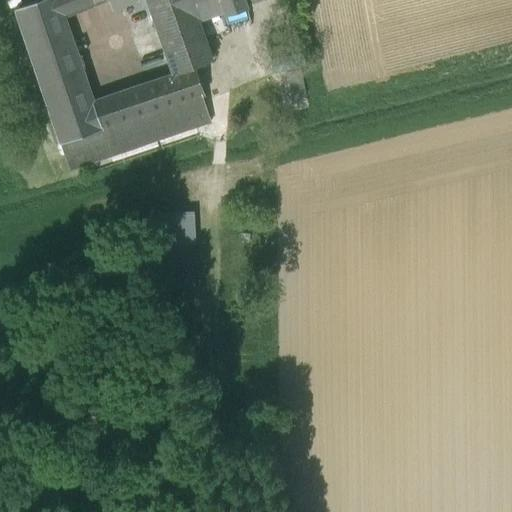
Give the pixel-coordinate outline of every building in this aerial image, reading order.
[(93,3),(92,0),(36,0),(14,9),(60,144),(102,129),(93,101),(63,15),(93,3)] [(145,0),(157,33),(164,54),(171,74),(194,66),(212,60),(198,21),(191,0),(145,0)] [(224,14),(246,7),(244,0),(191,0),(198,21),(223,12),(224,14)] [(164,54),(157,33),(136,41),(144,61),(164,54)] [(171,74),(93,101),(102,129),(202,96),(204,95),(194,66),(171,74)] [(102,129),(60,144),(69,170),(211,122),(202,96),(102,129)]
